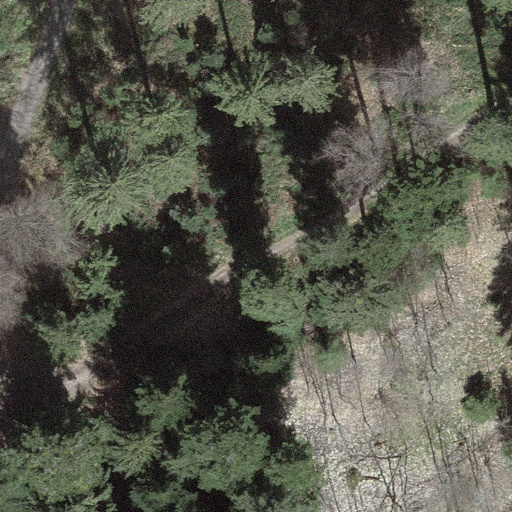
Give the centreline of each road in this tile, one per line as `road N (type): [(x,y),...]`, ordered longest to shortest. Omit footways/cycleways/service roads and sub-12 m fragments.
road 1 (track): [(0,371),(215,194),(511,67)]
road 2 (track): [(151,511),(20,354)]
road 3 (track): [(0,186),(66,0)]
